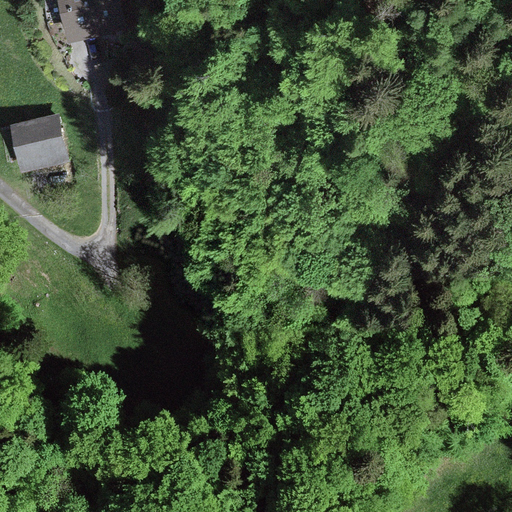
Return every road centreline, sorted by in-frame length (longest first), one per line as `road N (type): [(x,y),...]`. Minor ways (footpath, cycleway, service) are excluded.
road 1 (unclassified): [(279,0),(314,118),(341,168),(374,207),(411,220),(431,210),(473,110),(511,67)]
road 2 (track): [(0,353),(74,511)]
road 3 (track): [(411,220),(458,277),(511,298)]
